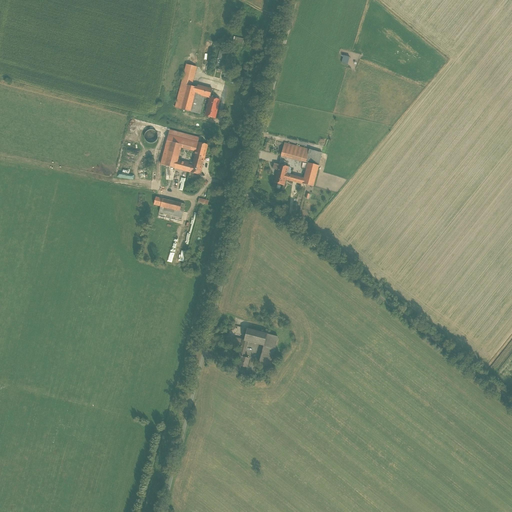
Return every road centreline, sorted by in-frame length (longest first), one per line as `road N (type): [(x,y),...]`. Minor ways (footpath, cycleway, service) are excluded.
road 1 (unclassified): [(162,511),(295,0)]
road 2 (track): [(245,190),(511,401)]
road 3 (track): [(0,154),(194,196),(210,180)]
